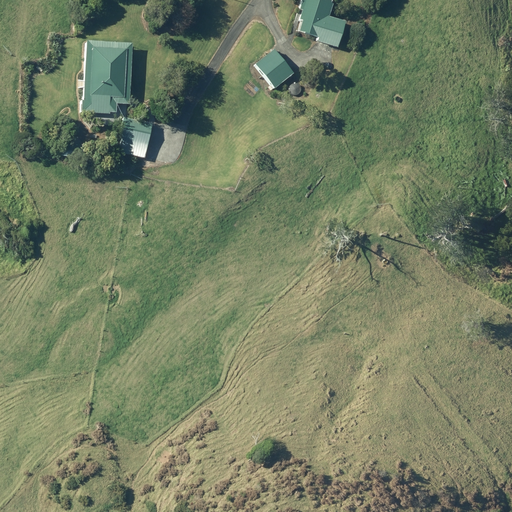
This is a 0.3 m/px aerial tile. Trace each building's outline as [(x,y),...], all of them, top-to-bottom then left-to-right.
[(331,0),(299,0),(295,23),(299,24),(296,36),(315,40),(314,45),(339,49),(344,22),(328,18),(331,0)] [(81,101),(79,101),(78,116),(108,117),(108,115),(114,116),(114,107),(128,107),(131,46),(83,44),(81,101)] [(273,50),(253,66),(273,92),(294,76),(273,50)] [(148,123),(120,120),(117,156),(145,158),(148,123)] [(73,139),(58,139),(58,159),(81,159),(81,146),(73,146),(73,139)]
